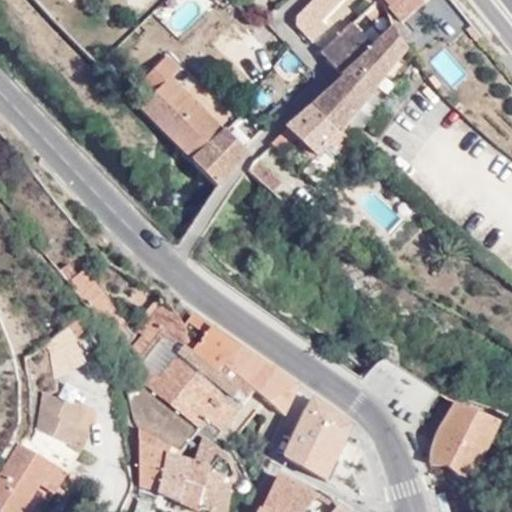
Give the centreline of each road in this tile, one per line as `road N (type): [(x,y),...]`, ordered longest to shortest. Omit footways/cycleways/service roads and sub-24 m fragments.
road 1 (secondary): [(314,375),(171,267),(0,90)]
road 2 (secondary): [(412,511),(378,426),(314,375)]
